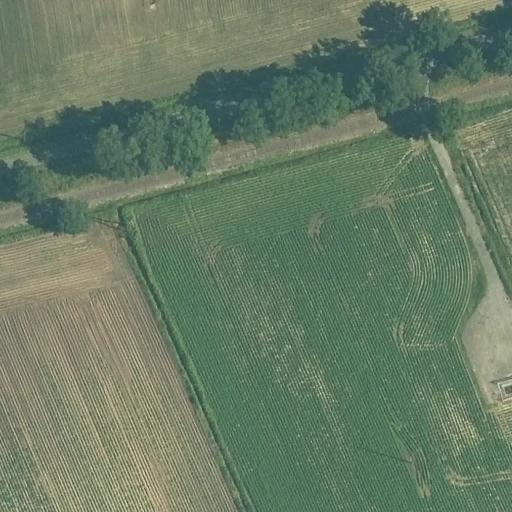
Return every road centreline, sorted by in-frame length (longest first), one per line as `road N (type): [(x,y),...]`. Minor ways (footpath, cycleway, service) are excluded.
road 1 (unclassified): [(0,169),(511,33)]
road 2 (track): [(408,60),(499,312),(492,351)]
